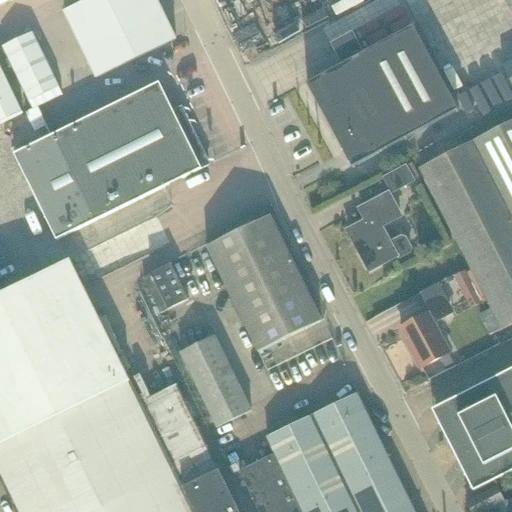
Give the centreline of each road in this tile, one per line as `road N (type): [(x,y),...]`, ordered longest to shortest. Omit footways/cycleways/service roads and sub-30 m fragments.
road 1 (unclassified): [(453,511),(197,0)]
road 2 (unknown): [(210,28),(0,148)]
